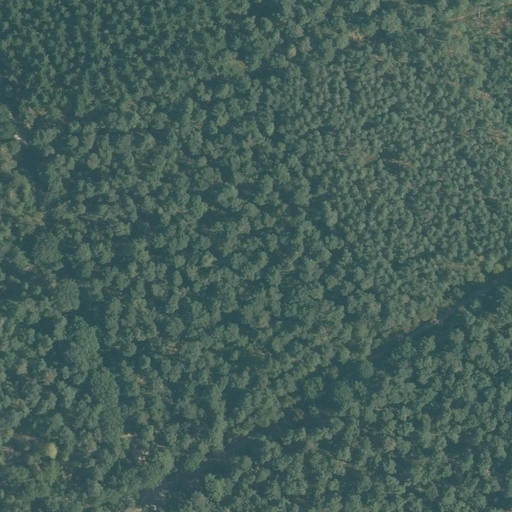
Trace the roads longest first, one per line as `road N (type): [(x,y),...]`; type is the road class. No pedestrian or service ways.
road 1 (unknown): [(0,41),(159,474),(147,488)]
road 2 (track): [(121,511),(511,273)]
road 3 (track): [(156,511),(0,84)]
road 4 (unknown): [(159,474),(511,253)]
